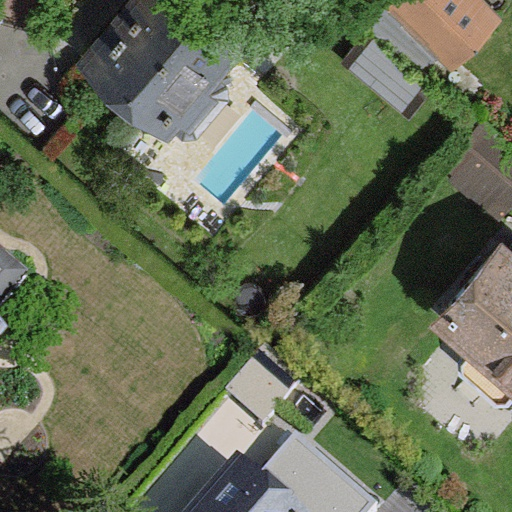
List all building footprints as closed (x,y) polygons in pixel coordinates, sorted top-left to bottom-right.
[(172,0),(139,0),(95,51),(166,113),(168,111),(204,69),(226,45),(172,0)] [(496,15),(480,0),(395,0),(394,1),(454,59),(496,15)] [(221,85),(204,69),(168,111),(186,127),(195,125),(223,94),(221,85)] [(473,169),(511,200),(511,199),(511,146),(500,136),(473,169)] [(0,301),(5,306),(36,272),(0,238),(0,301)] [(511,248),(506,243),(447,309),(480,337),(511,364),(511,248)] [(511,392),(511,364),(480,337),(463,357),(466,368),(500,396),(509,395),(511,392)] [(238,444),(179,511),(368,511),(377,502),(295,433),(265,468),(238,444)]
